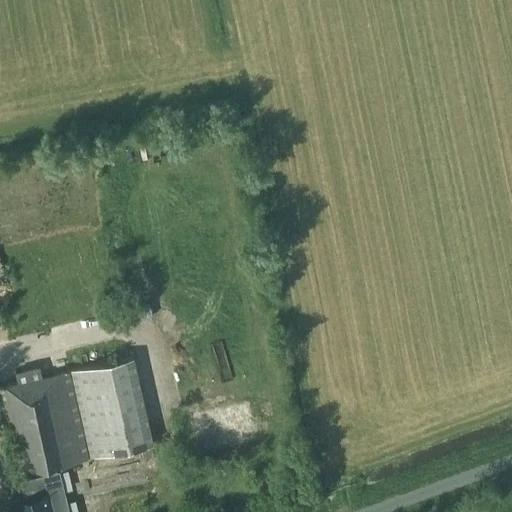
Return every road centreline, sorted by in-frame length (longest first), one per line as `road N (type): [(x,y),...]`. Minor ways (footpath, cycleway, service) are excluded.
road 1 (unknown): [(0,347),(136,315),(168,415)]
road 2 (unclassified): [(348,511),(511,453)]
